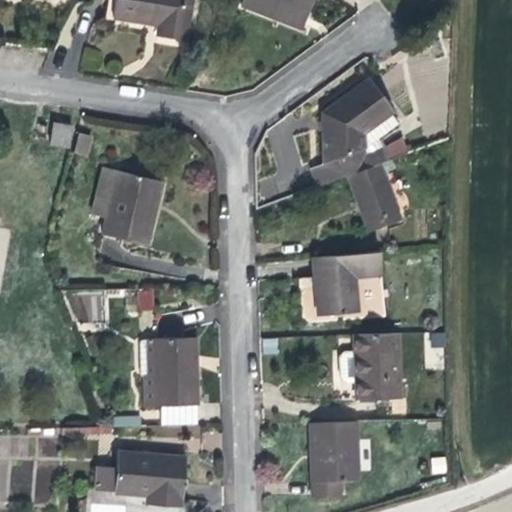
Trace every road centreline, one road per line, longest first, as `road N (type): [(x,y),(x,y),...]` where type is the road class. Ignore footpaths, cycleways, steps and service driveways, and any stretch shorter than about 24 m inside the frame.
road 1 (residential): [(231,127),(253,511)]
road 2 (residential): [(0,77),(220,113),(231,127)]
road 3 (residential): [(231,127),(378,26)]
